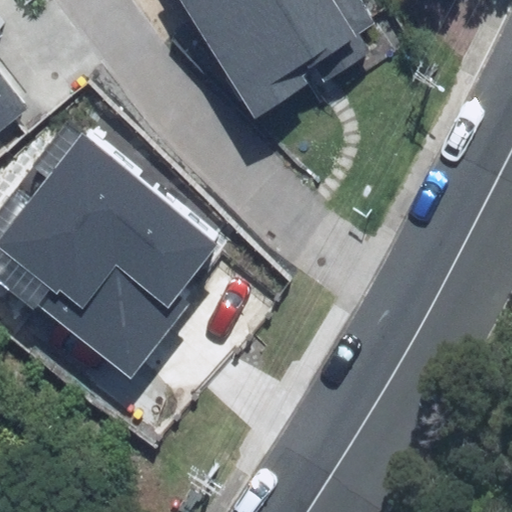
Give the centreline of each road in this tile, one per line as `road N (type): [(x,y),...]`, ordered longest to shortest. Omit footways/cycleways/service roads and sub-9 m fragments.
road 1 (residential): [(426,318),(190,131),(87,0)]
road 2 (residential): [(316,511),(426,318)]
road 3 (residential): [(426,318),(511,144)]
